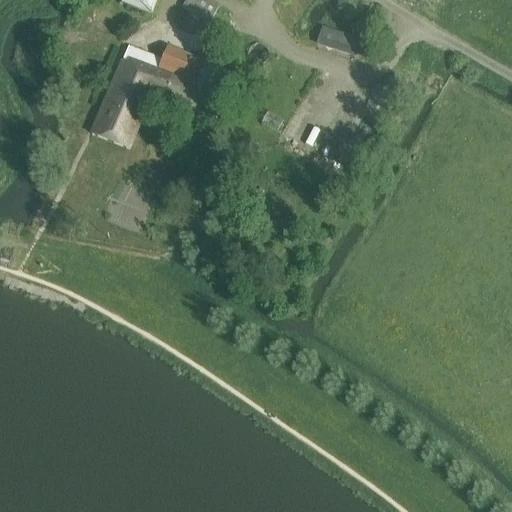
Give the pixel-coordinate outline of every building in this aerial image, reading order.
[(158,0),(123,0),(120,7),(150,19),(158,0)] [(217,11),(198,0),(189,0),(181,12),(207,28),(217,11)] [(318,47),(359,59),(365,39),(324,27),(318,47)] [(164,62),(129,49),(92,137),(129,151),(148,104),(160,109),(157,116),(166,120),(173,103),(206,117),(214,98),(222,101),(227,87),(219,83),(223,72),(204,64),(169,50),(164,62)] [(235,131),(217,122),(209,136),(227,145),(235,131)]
